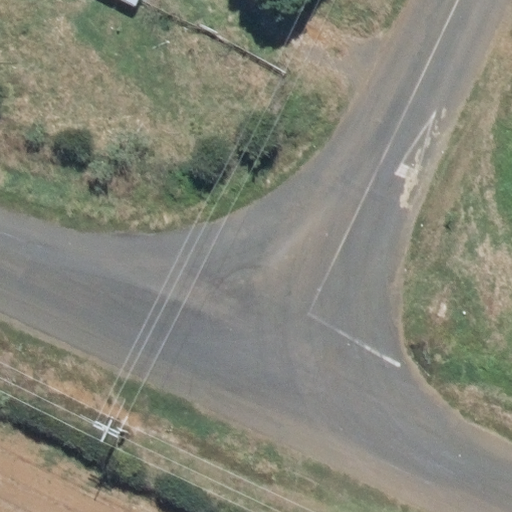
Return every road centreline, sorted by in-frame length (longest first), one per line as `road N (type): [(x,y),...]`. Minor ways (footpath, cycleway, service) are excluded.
road 1 (unclassified): [(276,387),(456,0)]
road 2 (unclassified): [(0,255),(276,387)]
road 3 (unclassified): [(276,387),(511,498)]
